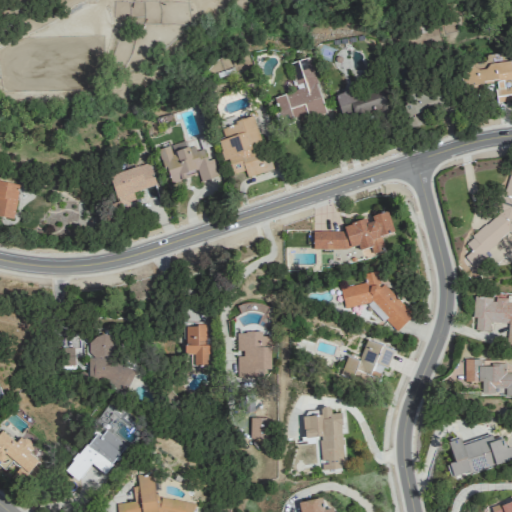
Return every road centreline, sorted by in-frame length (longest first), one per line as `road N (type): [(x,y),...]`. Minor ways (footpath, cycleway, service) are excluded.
road 1 (residential): [(0,258),(66,266),(139,254),(511,135)]
road 2 (residential): [(416,161),(446,297),(404,437),(415,511)]
